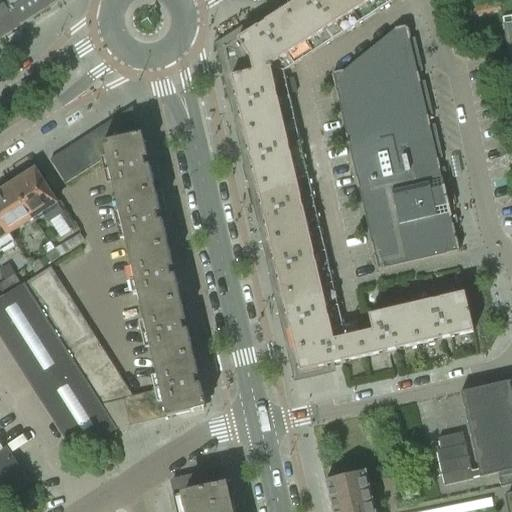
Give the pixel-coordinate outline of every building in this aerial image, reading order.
[(3,0),(2,0),(0,1),(0,38),(20,26),(3,0)] [(3,0),(20,26),(44,10),(37,0),(3,0)] [(37,0),(44,10),(60,0),(37,0)] [(360,21),(346,0),(297,0),(286,7),(314,51),(360,21)] [(346,0),(360,21),(393,0),(346,0)] [(476,15),(500,11),(498,1),(474,6),(476,15)] [(314,51),(286,7),(224,47),(243,131),(285,121),(294,119),(283,71),(314,51)] [(511,22),(501,25),(507,61),(511,60),(511,22)] [(439,169),(429,126),(423,99),(416,70),(414,70),(412,60),(413,60),(412,52),(410,53),(408,43),(409,42),(406,27),(404,27),(395,29),(343,71),(331,74),(334,88),(335,87),(336,91),(335,92),(373,253),(374,257),(373,257),(377,270),(388,268),(458,251),(455,238),(454,234),(452,224),(451,224),(450,217),(451,216),(450,211),(448,212),(448,207),(447,207),(443,186),(443,185),(442,185),(442,182),(443,181),(441,176),(440,177),(439,169)] [(125,111),(107,123),(107,125),(102,126),(94,131),(102,144),(138,135),(134,117),(129,118),(125,111)] [(285,121),(243,131),(256,186),(297,176),(307,174),(294,119),(285,121)] [(94,131),(74,144),(90,168),(102,160),(106,159),(102,144),(94,131)] [(154,189),(148,162),(142,134),(138,135),(102,144),(106,159),(115,198),(154,189)] [(74,144),(63,151),(78,175),(90,168),(74,144)] [(65,184),(78,175),(63,151),(49,160),(65,184)] [(34,169),(10,184),(32,218),(56,203),(34,169)] [(297,176),(256,186),(269,241),(320,229),(307,174),(297,176)] [(10,184),(0,191),(0,219),(8,233),(32,218),(10,184)] [(167,245),(161,217),(154,189),(115,198),(128,255),(167,245)] [(8,233),(0,219),(0,250),(14,241),(8,233)] [(320,229),(269,241),(282,295),(332,283),(320,229)] [(60,246),(65,253),(81,243),(77,236),(60,246)] [(58,258),(53,251),(48,243),(42,247),(47,255),(45,256),(49,263),(58,258)] [(180,302),(178,291),(167,245),(128,255),(141,311),(180,302)] [(37,261),(30,266),(34,273),(41,268),(37,261)] [(18,283),(13,277),(15,275),(9,264),(0,269),(0,272),(6,281),(10,288),(18,283)] [(49,267),(24,284),(32,297),(58,281),(49,267)] [(0,284),(0,290),(2,293),(10,288),(6,281),(0,284)] [(58,281),(32,297),(39,308),(65,292),(58,281)] [(332,283),(282,295),(294,349),(335,339),(345,337),(342,325),(332,283)] [(0,298),(0,335),(35,391),(76,365),(74,363),(67,352),(60,341),(53,330),(46,319),(39,308),(32,297),(24,284),(0,298)] [(65,292),(39,308),(46,319),(72,302),(65,292)] [(464,293),(410,305),(419,344),(473,332),(464,293)] [(72,302),(46,319),(53,330),(79,314),(72,302)] [(193,355),(190,345),(180,302),(141,311),(154,364),(193,355)] [(410,305),(368,315),(372,330),(358,334),(364,357),(419,344),(410,305)] [(79,314),(53,330),(60,341),(86,325),(79,314)] [(335,339),(294,349),(299,372),(364,357),(358,334),(356,322),(342,325),(345,337),(335,339)] [(86,325),(60,341),(67,352),(93,335),(86,325)] [(93,335),(67,352),(74,363),(99,346),(93,335)] [(99,346),(74,363),(76,365),(82,374),(107,358),(99,346)] [(205,408),(199,381),(193,355),(154,364),(160,390),(166,417),(205,408)] [(107,358),(82,374),(89,385),(114,369),(107,358)] [(76,365),(35,391),(41,400),(82,374),(76,365)] [(114,369),(89,385),(96,396),(121,380),(114,369)] [(82,374),(41,400),(76,455),(116,429),(101,404),(96,396),(89,385),(82,374)] [(121,380),(96,396),(101,404),(124,399),(132,397),(132,396),(131,396),(121,380)] [(511,484),(511,380),(459,393),(460,394),(461,394),(479,472),(471,473),(462,433),(438,438),(441,450),(435,451),(443,486),(473,479),(473,478),(479,477),(479,478),(497,474),(500,487),(511,484)] [(166,417),(160,390),(148,393),(154,420),(166,417)] [(148,393),(135,396),(142,423),(154,420),(148,393)] [(132,397),(124,399),(130,426),(142,423),(135,396),(132,396),(132,397)] [(124,399),(101,404),(116,429),(130,426),(124,399)] [(0,502),(29,484),(6,447),(2,449),(0,450),(0,502)] [(374,511),(364,471),(325,480),(332,511),(511,511),(511,493),(506,494),(510,511),(374,511)] [(170,485),(176,511),(229,511),(220,473),(170,485)]
